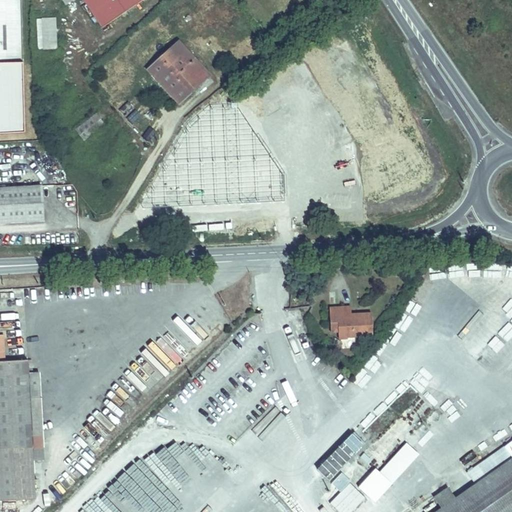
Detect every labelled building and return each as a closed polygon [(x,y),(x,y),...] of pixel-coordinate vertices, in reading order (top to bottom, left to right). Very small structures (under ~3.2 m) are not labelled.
[(0,0),(0,60),(24,59),(22,0),(0,0)] [(67,0),(70,3),(74,0),(88,0),(106,25),(142,0),(67,0)] [(215,0),(199,0),(196,3),(202,11),(216,0),(215,0)] [(36,19),(36,50),(56,50),(55,18),(36,19)] [(181,42),(150,66),(180,99),(209,73),(181,42)] [(222,99),(186,131),(242,192),(281,157),(236,106),(232,109),(222,99)] [(125,116),(131,106),(125,102),(118,112),(125,116)] [(134,108),(126,114),(132,122),(140,116),(134,108)] [(98,110),(77,125),(84,135),(105,121),(98,110)] [(147,127),(142,138),(149,141),(155,131),(147,127)] [(0,218),(42,217),(41,194),(16,195),(14,173),(0,173),(0,218)] [(480,264),(480,275),(492,275),(493,264),(480,264)] [(475,276),(475,266),(460,266),(460,277),(475,276)] [(425,302),(430,291),(422,287),(417,299),(425,302)] [(331,301),(317,303),(319,319),(327,318),(330,335),(334,335),(345,324),(347,325),(347,332),(362,330),(360,306),(332,309),(331,301)] [(407,331),(414,319),(409,316),(401,328),(407,331)] [(485,342),(500,323),(495,319),(480,338),(485,342)] [(494,355),(511,336),(511,329),(506,323),(484,346),(494,355)] [(384,344),(376,354),(385,360),(392,350),(384,344)] [(0,511),(0,505),(37,503),(25,364),(3,366),(0,366),(0,511)] [(322,375),(332,381),(337,372),(327,366),(322,375)] [(347,395),(351,400),(363,388),(358,384),(347,395)] [(423,396),(428,408),(441,402),(436,390),(423,396)] [(460,410),(465,405),(457,397),(452,401),(460,410)] [(449,422),(458,415),(446,399),(437,407),(449,422)] [(238,439),(249,450),(270,430),(275,435),(290,421),(274,405),(238,439)] [(423,421),(436,435),(447,425),(434,411),(423,421)] [(332,467),(364,428),(352,418),(320,457),(332,467)] [(417,426),(411,434),(427,446),(433,439),(417,426)] [(511,511),(511,430),(465,465),(471,473),(416,511),(511,511)] [(402,440),(358,490),(374,504),(418,454),(402,440)] [(443,475),(430,485),(437,494),(449,485),(443,475)] [(328,503),(336,511),(351,511),(365,499),(348,482),(328,503)]
